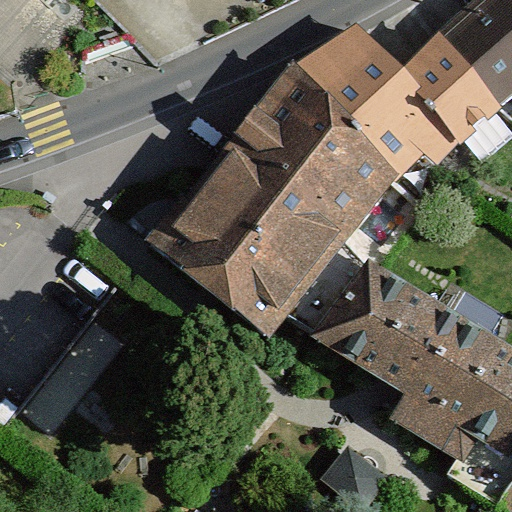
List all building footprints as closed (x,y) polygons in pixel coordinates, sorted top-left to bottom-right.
[(511,0),(474,0),(438,34),(500,108),(511,96),(511,0)] [(393,181),(400,189),(461,144),(400,74),(360,29),(303,74),(393,181)] [(461,144),(500,108),(438,34),(400,74),(461,144)] [(267,350),(345,239),(393,181),(303,74),(295,65),(148,251),(267,350)] [(511,359),(364,264),(309,341),(404,401),(383,427),(456,479),(480,448),(505,464),(511,453),(511,359)] [(58,427),(101,375),(55,338),(13,389),(58,427)]
